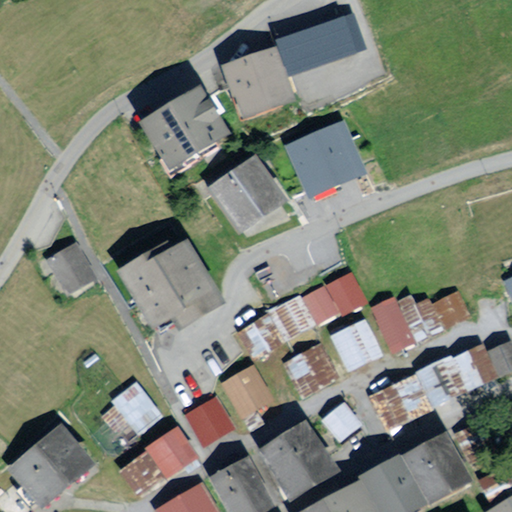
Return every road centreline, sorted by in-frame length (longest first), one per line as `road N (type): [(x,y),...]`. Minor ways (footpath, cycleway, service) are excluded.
road 1 (residential): [(164,402),(245,283),(428,189),(511,162)]
road 2 (residential): [(289,0),(223,50),(110,113),(53,185),(0,276)]
road 3 (residential): [(511,398),(477,424),(290,511)]
